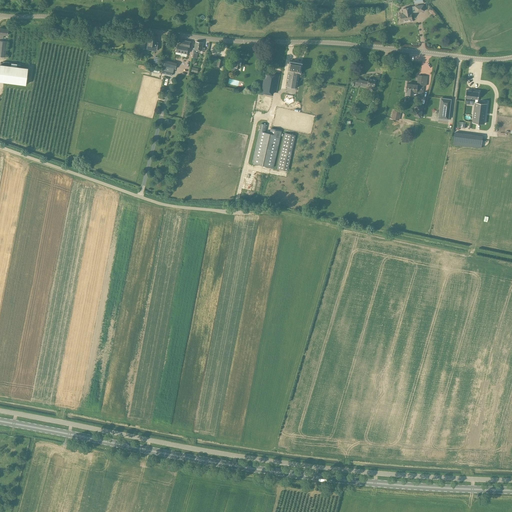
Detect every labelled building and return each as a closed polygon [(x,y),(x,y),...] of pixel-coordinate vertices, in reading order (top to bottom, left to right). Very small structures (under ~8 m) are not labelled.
[(415,6),(416,13),(425,11),(424,4),(415,6)] [(402,21),(412,20),(411,15),(413,15),(412,7),(403,8),(404,14),(401,14),(402,21)] [(157,50),(158,43),(156,42),(157,37),(151,36),(148,49),(157,50)] [(187,53),(188,46),(189,47),(190,42),(181,40),(181,44),(178,44),(176,51),(177,53),(180,54),(181,52),(187,53)] [(196,41),(195,48),(194,48),(192,57),(197,58),(198,54),(196,53),(196,50),(202,51),(205,51),(205,48),(203,48),(203,43),(196,41)] [(242,59),(242,58),(237,57),(237,60),(233,59),(231,63),(230,70),(234,71),(235,66),(240,67),(241,64),(243,64),(245,59),(242,59)] [(221,67),(223,60),(218,59),(218,60),(215,59),(214,66),(221,67)] [(177,63),(165,60),(163,66),(176,69),(177,63)] [(302,63),(290,61),(285,86),(297,88),(300,72),(301,72),(302,63)] [(11,66),(0,64),(0,81),(25,84),(27,68),(16,66),(17,64),(11,63),(11,66)] [(261,94),(273,97),(274,91),(277,92),(280,76),(265,73),(261,94)] [(407,83),(406,90),(407,91),(407,94),(413,95),(414,91),(417,92),(420,92),(423,92),(424,86),(426,86),(427,82),(424,81),(425,76),(418,75),(417,84),(417,85),(407,83)] [(369,78),(368,81),(360,79),(360,78),(356,77),(354,86),(358,87),(359,84),(367,86),(374,88),(377,80),(369,78)] [(466,90),(465,98),(475,99),(475,102),(477,103),(478,99),(479,92),(466,90)] [(293,95),(287,94),(284,101),(288,105),(294,102),(293,95)] [(438,118),(448,119),(451,99),(441,97),(438,118)] [(472,122),(484,124),(487,104),(475,102),(472,122)] [(420,117),(423,105),(417,103),(413,115),(420,117)] [(399,120),(401,112),(393,110),(391,118),(399,120)] [(270,133),(265,132),(267,125),(261,123),(259,131),(252,163),(274,168),(282,131),(271,129),(270,133)] [(285,133),(277,168),(288,171),(295,135),(285,133)] [(455,133),(453,144),(481,148),(483,137),(455,133)] [(252,191),(259,192),(260,181),(253,180),(252,191)]
